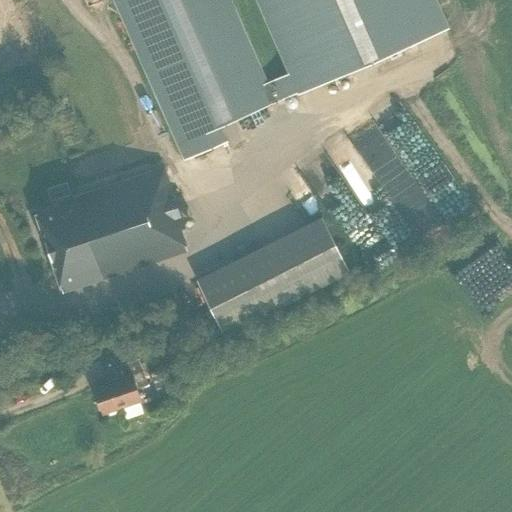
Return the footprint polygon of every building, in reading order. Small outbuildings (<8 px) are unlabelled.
[(38,215),(62,292),(185,253),(179,231),(182,230),(175,207),(235,188),(229,169),(234,168),(221,128),(275,105),(273,101),(264,82),(229,0),(115,0),(178,145),(158,152),(155,144),(66,173),(75,203),(38,215)] [(264,82),(273,101),(298,89),(299,91),(446,29),(432,0),(262,0),(292,69),(264,82)] [(351,130),(398,198),(447,164),(400,97),(351,130)] [(414,204),(406,209),(420,229),(428,224),(414,204)] [(194,281),(220,336),(346,275),(320,220),(194,281)] [(94,389),(103,415),(121,408),(125,420),(143,414),(139,402),(144,400),(139,387),(148,384),(139,359),(113,368),(117,380),(94,389)]
